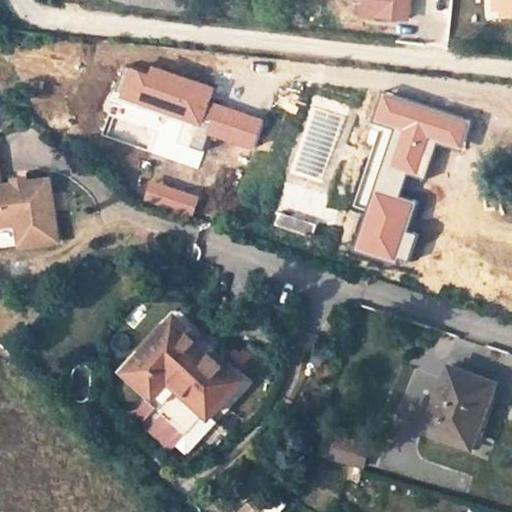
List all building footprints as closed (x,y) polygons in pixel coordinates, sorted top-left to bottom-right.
[(399,130),(381,185),(364,180),(356,207),(381,214),(378,223),(377,226),(403,234),(407,219),(411,208),(416,209),(422,209),(427,207),(432,203),(435,199),(437,193),(437,188),(436,182),(432,177),(427,172),(424,169),(434,138),(439,138),(443,136),(446,132),(448,128),(448,123),(447,119),(444,115),(440,113),(436,112),(432,112),(428,115),(425,118),(424,121),(417,120),(412,118),(409,127),(401,125),(399,130)] [(0,182),(0,225),(17,224),(20,243),(56,239),(48,178),(25,180),(14,181),(0,182)] [(280,212),(276,223),(294,229),(297,217),(280,212)] [(297,217),(294,229),(315,236),(318,224),(297,217)] [(128,370),(154,394),(150,400),(186,433),(206,412),(210,415),(241,381),(200,343),(203,340),(177,316),(171,323),(128,370)] [(486,413),(493,393),(498,382),(452,366),(428,428),(473,445),(486,413)] [(498,395),(493,393),(486,413),(491,415),(498,395)] [(486,413),(473,445),(479,448),(483,443),(487,434),(490,425),(491,415),(486,413)] [(325,434),(319,457),(364,470),(371,446),(325,434)]
